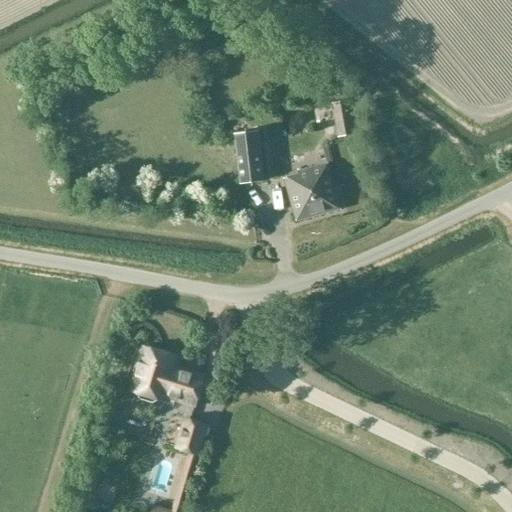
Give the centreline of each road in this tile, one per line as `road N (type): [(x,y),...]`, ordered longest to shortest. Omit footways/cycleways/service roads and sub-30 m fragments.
road 1 (unclassified): [(0,257),(248,298),(302,287),(511,191)]
road 2 (unknown): [(258,296),(257,337),(270,373),(307,400),(481,480),(511,508)]
